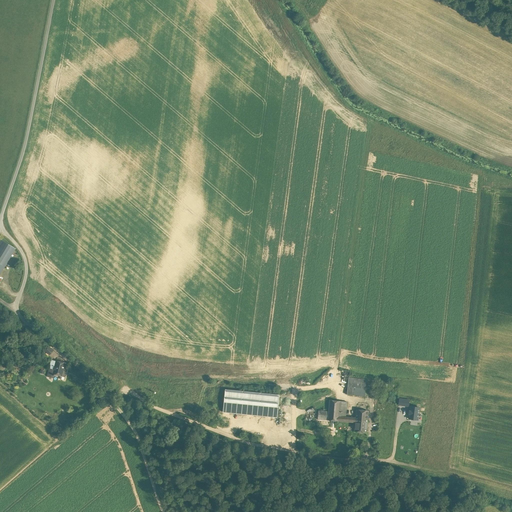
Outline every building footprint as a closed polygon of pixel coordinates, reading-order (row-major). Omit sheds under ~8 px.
[(18,258),(18,255),(18,252),(16,250),(14,249),(11,248),(8,249),(6,250),(5,253),(4,255),(5,258),(6,260),(9,262),(11,262),(14,262),(16,260),(18,258)] [(0,257),(0,278),(10,285),(13,280),(19,270),(0,257)] [(53,351),(48,346),(45,350),(47,352),(50,355),(53,351)] [(66,363),(56,360),(56,361),(52,360),(50,368),(54,369),(52,375),(48,374),(47,377),(54,378),(54,376),(55,376),(55,374),(61,376),(62,376),(63,373),(66,374),(67,370),(64,369),(66,363)] [(366,379),(348,378),(347,387),(354,388),(358,388),(365,389),(366,379)] [(279,395),(225,389),(223,412),(277,417),(279,395)] [(340,401),(330,400),(329,411),(328,415),(339,416),(340,401)] [(347,402),(340,401),(339,416),(345,416),(347,402)] [(410,406),(409,418),(418,420),(419,407),(410,406)] [(368,410),(356,409),(356,417),(355,420),(367,421),(368,410)] [(329,411),(318,410),(318,419),(355,422),(355,420),(356,417),(345,416),(339,416),(328,415),(329,411)] [(367,421),(355,420),(355,422),(354,431),(366,432),(367,421)]
